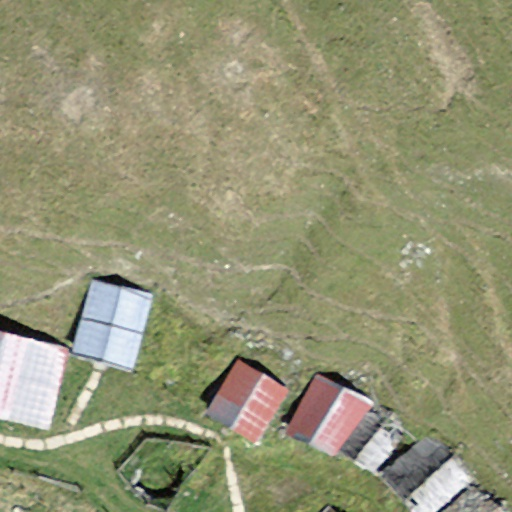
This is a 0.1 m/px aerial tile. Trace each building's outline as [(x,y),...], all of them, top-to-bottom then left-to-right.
[(146,303),(90,290),(73,361),(129,374),(146,303)] [(58,353),(0,339),(0,431),(38,440),(58,353)] [(288,399),(237,367),(205,419),(255,450),(288,399)] [(378,414),(314,387),(290,443),(354,470),(378,414)] [(449,511),(474,493),(432,440),(378,482),(401,511),(449,511)] [(449,511),(488,511),(474,493),(449,511)]
